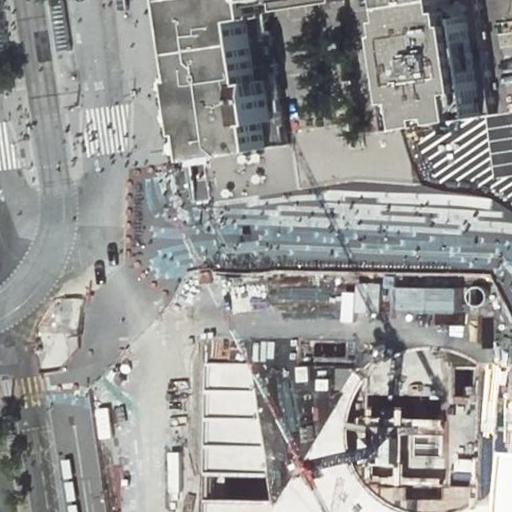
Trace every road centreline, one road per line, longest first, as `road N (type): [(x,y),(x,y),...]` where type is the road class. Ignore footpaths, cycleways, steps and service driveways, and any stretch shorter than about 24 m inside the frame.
road 1 (primary): [(156,511),(91,0)]
road 2 (unclassified): [(104,349),(111,165),(88,0)]
road 3 (unclassified): [(15,288),(18,313),(57,396),(76,511)]
road 4 (secondary): [(0,67),(23,194),(16,230),(0,245)]
road 5 (unclassified): [(112,511),(104,349)]
road 6 (unclassified): [(0,157),(15,288)]
